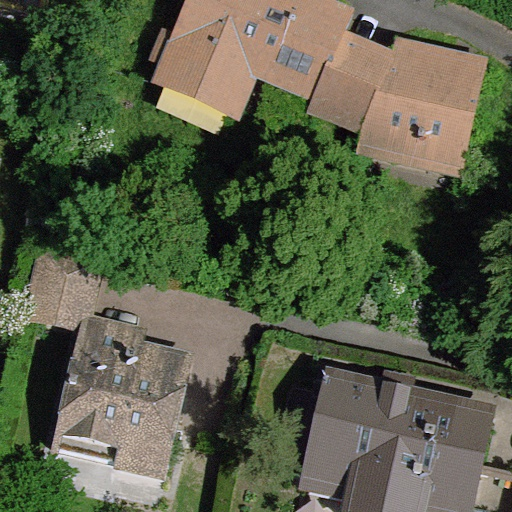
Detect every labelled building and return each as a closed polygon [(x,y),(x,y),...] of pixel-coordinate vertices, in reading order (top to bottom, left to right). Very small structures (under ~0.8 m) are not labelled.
[(356,19),(309,0),(197,0),(160,86),(236,120),(254,76),(317,102),(315,106),(370,129),(393,69),(342,48),(356,19)] [(396,56),(393,69),(370,129),(361,148),(465,173),(486,75),(396,56)] [(103,268),(47,256),(33,309),(91,322),(103,268)] [(142,345),(89,333),(58,455),(122,471),(127,450),(171,460),(176,436),(188,389),(143,378),(138,367),(142,345)] [(473,511),(493,419),(334,384),(309,487),(356,499),(352,511),(473,511)]
